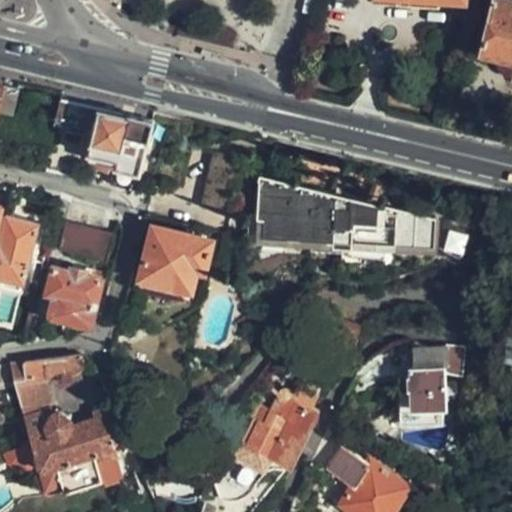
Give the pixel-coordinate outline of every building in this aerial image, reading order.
[(468,18),(472,0),(380,0),(380,1),(468,18)] [(511,54),(511,3),(499,0),(494,0),(483,48),(511,54)] [(0,107),(9,109),(15,86),(0,82),(0,107)] [(60,97),(55,116),(96,126),(91,150),(117,158),(117,164),(140,169),(149,135),(151,134),(154,118),(130,112),(130,113),(60,97)] [(186,145),(159,139),(149,181),(177,186),(186,145)] [(241,157),(215,152),(203,205),(230,211),(241,157)] [(323,231),(331,194),(261,178),(252,211),(244,214),(242,221),(245,227),(246,230),(250,235),(256,238),(260,240),(270,231),(307,236),(314,237),(323,231)] [(436,217),(331,194),(323,231),(314,237),(330,239),(330,242),(344,245),(345,240),(355,241),(356,235),(379,239),(378,245),(388,245),(395,246),(396,241),(434,245),(436,217)] [(0,230),(0,273),(24,279),(38,219),(5,211),(0,230)] [(100,226),(66,218),(58,246),(93,254),(100,226)] [(203,268),(209,238),(154,225),(142,276),(189,287),(194,266),(203,268)] [(114,230),(100,226),(93,254),(106,258),(114,230)] [(330,239),(314,237),(307,236),(306,248),(342,252),(342,258),(384,262),(388,245),(378,245),(379,239),(356,235),(355,241),(345,240),(344,245),(330,242),(330,239)] [(91,266),(74,262),(71,268),(54,265),(48,289),(55,290),(51,308),(52,313),(90,321),(102,276),(89,272),(91,266)] [(189,287),(142,276),(140,284),(188,294),(189,287)] [(341,311),(328,331),(346,342),(362,317),(341,311)] [(464,343),(450,341),(446,343),(445,362),(445,366),(462,369),(464,343)] [(83,362),(80,353),(26,360),(28,375),(15,377),(32,440),(37,461),(43,469),(47,485),(65,481),(67,488),(123,471),(115,438),(128,434),(130,433),(130,431),(131,429),(131,428),(132,426),(132,424),(132,423),(128,410),(118,412),(117,407),(104,404),(93,407),(95,414),(72,420),(71,415),(61,409),(53,410),(51,404),(43,406),(42,402),(53,399),(49,374),(78,368),(83,362)] [(447,393),(445,366),(445,362),(410,365),(413,385),(401,385),(403,405),(415,405),(439,404),(448,403),(447,393)] [(303,372),(300,378),(318,387),(321,381),(303,372)] [(148,416),(150,438),(172,440),(173,435),(192,437),(194,420),(148,416)] [(275,452),(245,437),(237,453),(244,456),(249,458),(268,468),(275,452)] [(400,511),(417,487),(371,457),(369,460),(343,444),(330,466),(354,481),(343,502),(357,511),(400,511)] [(249,458),(244,456),(213,467),(223,492),(231,494),(240,494),(243,491),(257,478),(249,458)]
